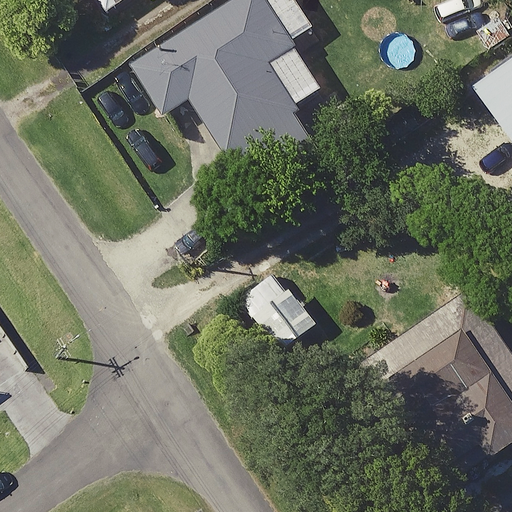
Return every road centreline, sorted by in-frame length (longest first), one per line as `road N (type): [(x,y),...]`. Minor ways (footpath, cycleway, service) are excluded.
road 1 (residential): [(0,154),(120,334),(158,435)]
road 2 (residential): [(158,435),(45,511)]
